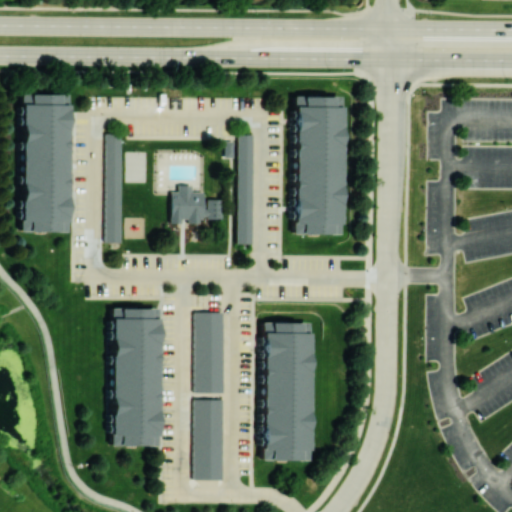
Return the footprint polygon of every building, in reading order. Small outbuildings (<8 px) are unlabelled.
[(64,93),(16,92),(15,230),(63,230),(64,93)] [(291,95),(339,95),(337,233),(290,233),(291,95)] [(117,241),(102,241),(104,132),(119,132),(117,241)] [(234,242),(235,132),(251,132),(250,242),(234,242)] [(231,156),(222,155),(222,139),(231,139),(231,156)] [(205,207),(205,215),(201,215),(201,218),(197,218),(197,222),(186,222),(186,218),(180,218),(180,222),(171,222),(171,217),(168,217),(168,190),(176,190),(176,184),(189,184),(189,191),(202,191),(201,207),(205,207)] [(223,198),(206,198),(205,207),(205,215),(205,218),(223,218),(223,198)] [(154,306),(106,306),(105,444),(154,444),(154,306)] [(221,392),(192,392),(192,310),(221,310),(221,392)] [(307,321),(259,321),(258,459),(306,459),(307,321)] [(219,479),(191,478),(192,398),(220,398),(219,479)]
